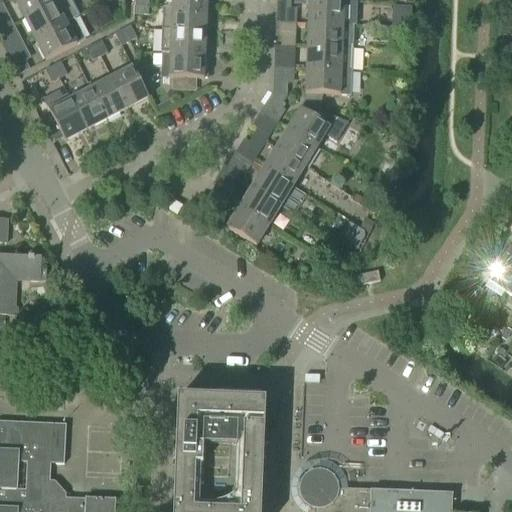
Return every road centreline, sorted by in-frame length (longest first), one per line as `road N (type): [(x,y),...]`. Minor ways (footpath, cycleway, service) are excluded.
road 1 (residential): [(511,463),(279,320)]
road 2 (residential): [(279,320),(252,345),(146,341),(118,324),(90,269)]
road 3 (residential): [(279,320),(153,237),(90,269)]
road 4 (residential): [(109,170),(170,186),(224,158),(231,112)]
road 5 (residential): [(109,170),(231,112)]
road 6 (residential): [(231,112),(254,94),(257,0)]
